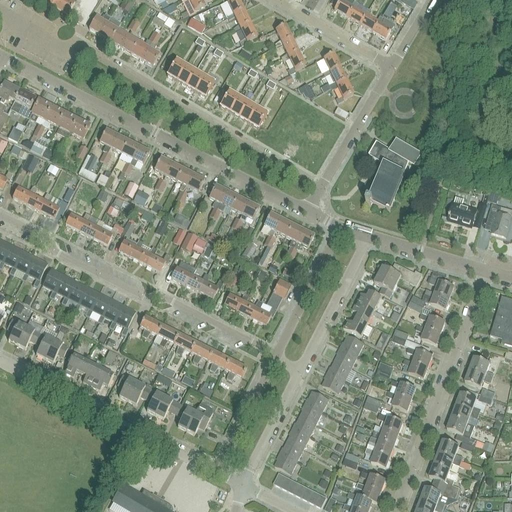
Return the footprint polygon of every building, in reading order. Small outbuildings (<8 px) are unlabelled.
[(35,0),(51,9),(56,0),(35,0)] [(67,18),(77,0),(56,0),(51,9),(67,18)] [(77,0),(67,18),(78,24),(82,17),(87,20),(98,0),(77,0)] [(189,18),(189,17),(195,14),(195,15),(194,12),(204,8),(200,0),(187,0),(188,1),(192,9),(187,13),(180,16),(182,20),(189,18)] [(233,17),(243,12),(237,0),(233,0),(226,3),(231,14),(226,18),(228,22),(234,19),(233,17)] [(352,9),(350,8),(342,4),(343,0),(337,0),(337,1),(339,2),(333,11),(346,19),(352,9)] [(392,0),(392,1),(409,11),(412,6),(403,1),(404,0),(392,0)] [(225,2),(220,5),(223,12),(228,10),(225,2)] [(365,17),(363,16),(355,11),(357,5),(353,3),(350,8),(352,9),(346,19),(359,27),(365,17)] [(403,11),(401,15),(392,9),(387,17),(401,26),(409,15),(403,11)] [(377,24),(375,23),(368,19),(370,12),(366,10),(363,16),(365,17),(359,27),(372,34),(377,24)] [(157,12),(150,24),(159,30),(161,25),(176,35),(181,27),(157,12)] [(239,30),(249,25),(243,12),(233,17),(234,19),(238,27),(232,31),(234,35),(235,35),(240,32),(239,30)] [(99,37),(110,19),(105,16),(101,22),(96,19),(88,31),(99,37)] [(377,24),(372,34),(385,42),(390,32),(381,26),(383,20),(379,18),(375,23),(377,24)] [(117,31),(120,25),(110,19),(99,37),(110,43),(117,31)] [(130,26),(136,30),(138,25),(133,21),(130,26)] [(240,32),(235,35),(241,48),(247,45),(247,46),(248,46),(246,44),(256,39),(249,25),(239,30),(240,32)] [(281,45),(291,40),(284,27),(274,32),(279,42),(274,46),(276,50),(282,47),(281,45)] [(120,50),(128,37),(117,31),(110,43),(120,50)] [(151,38),(157,42),(160,37),(154,34),(151,38)] [(131,56),(138,44),(128,37),(120,50),(131,56)] [(155,46),(157,42),(151,38),(149,43),(151,45),(141,62),(152,68),(159,56),(153,52),(156,47),(155,46)] [(287,59),(298,54),(291,40),(281,45),(282,47),(286,55),(281,60),(282,64),(288,61),(287,59)] [(151,45),(149,43),(146,41),(143,47),(138,44),(131,56),(141,62),(151,45)] [(182,62),(189,65),(193,56),(187,52),(182,62)] [(295,72),(304,67),(298,54),(287,59),(288,61),(292,69),(287,73),(289,77),(296,74),(295,72)] [(227,56),(220,66),(227,71),(234,61),(227,56)] [(329,74),(339,69),(333,56),(322,60),(327,71),(322,75),(324,79),(330,76),(329,74)] [(176,62),(167,77),(176,83),(185,68),(176,62)] [(273,73),(281,70),(277,63),(270,67),(273,73)] [(208,65),(203,75),(211,78),(216,68),(208,65)] [(185,68),(176,83),(186,89),(195,73),(185,68)] [(336,87),(346,82),(339,69),(329,74),(330,76),(334,84),(329,88),(331,92),(337,89),(336,87)] [(195,73),(186,89),(195,94),(204,79),(195,73)] [(222,86),(229,89),(233,77),(226,75),(222,86)] [(204,79),(195,94),(205,100),(214,84),(204,79)] [(336,87),(337,89),(340,97),(335,102),(337,106),(343,103),(344,103),(343,101),(352,96),(346,82),(336,87)] [(20,93),(12,89),(12,87),(7,84),(5,86),(3,85),(0,90),(0,132),(10,112),(20,93)] [(240,84),(235,92),(246,98),(250,90),(240,84)] [(317,90),(321,96),(330,92),(326,85),(317,90)] [(32,108),(35,101),(20,93),(10,112),(28,121),(29,121),(34,109),(32,108)] [(228,93),(219,109),(229,114),(238,99),(228,93)] [(255,106),(263,110),(268,100),(260,96),(255,106)] [(238,99),(229,114),(238,120),(247,105),(238,99)] [(34,109),(29,121),(35,124),(37,119),(44,123),(51,109),(38,102),(34,109)] [(248,104),(238,120),(248,125),(257,110),(248,104)] [(56,129),(63,115),(51,109),(44,123),(41,128),(38,126),(35,132),(41,135),(44,129),(47,131),(49,126),(56,129)] [(257,110),(248,125),(257,131),(267,116),(257,110)] [(277,125),(270,138),(271,139),(271,140),(275,142),(276,142),(277,143),(277,142),(279,143),(278,144),(279,144),(281,145),(283,146),(285,148),(285,147),(287,149),(289,150),(292,152),(292,151),(293,152),(293,153),(294,153),(296,154),(298,155),(298,156),(299,155),(300,156),(300,157),(303,158),(305,159),(304,159),(305,159),(307,160),(307,161),(309,162),(311,163),(314,164),(324,146),(285,123),(289,116),(281,111),(274,123),(277,125)] [(348,116),(340,111),(336,117),(345,122),(348,116)] [(69,135),(76,122),(63,115),(56,129),(58,130),(55,135),(63,139),(60,145),(66,148),(69,142),(66,141),(69,135)] [(76,122),(69,135),(82,142),(89,128),(76,122)] [(14,130),(15,130),(13,129),(7,140),(17,145),(22,134),(14,130)] [(35,132),(29,143),(33,145),(30,152),(42,159),(43,157),(50,142),(48,141),(47,142),(40,138),(41,135),(35,132)] [(107,156),(110,150),(116,137),(105,132),(99,144),(105,148),(102,153),(104,154),(107,156)] [(120,155),(127,143),(116,137),(110,150),(120,155)] [(404,175),(408,164),(414,167),(420,156),(396,141),(389,152),(375,144),(368,157),(385,167),(370,204),(368,203),(366,208),(370,210),(372,206),(389,213),(389,212),(403,177),(404,177),(405,175),(404,175)] [(132,161),(138,149),(127,143),(120,155),(132,161)] [(64,154),(66,148),(60,145),(58,151),(64,154)] [(80,162),(86,151),(80,148),(75,159),(80,162)] [(134,169),(136,164),(143,167),(149,154),(138,149),(132,161),(129,167),(126,165),(123,170),(129,173),(132,168),(134,169)] [(28,157),(21,170),(32,175),(38,163),(28,157)] [(90,174),(96,161),(90,159),(84,171),(90,174)] [(153,172),(164,178),(171,165),(160,160),(153,172)] [(175,183),(181,171),(171,165),(164,178),(175,183)] [(186,189),(192,176),(181,171),(175,183),(181,186),(179,192),(180,193),(178,197),(184,201),(186,196),(184,195),(187,189),(186,189)] [(0,191),(2,193),(7,183),(9,184),(12,176),(8,174),(4,181),(0,178),(0,191)] [(98,175),(95,186),(104,188),(107,178),(98,175)] [(186,189),(187,189),(197,194),(204,182),(192,176),(186,189)] [(129,183),(123,196),(131,201),(138,188),(129,183)] [(65,227),(79,234),(84,224),(86,225),(90,218),(88,216),(100,193),(84,184),(82,189),(81,189),(70,209),(69,208),(63,221),(67,223),(65,227)] [(219,206),(226,193),(214,187),(208,200),(214,203),(212,209),(214,210),(217,211),(219,206)] [(33,198),(37,191),(32,189),(28,195),(17,190),(12,200),(26,207),(31,197),(33,198)] [(97,206),(105,208),(109,195),(100,193),(97,206)] [(230,211),(236,198),(226,193),(219,206),(217,211),(220,213),(223,214),(225,209),(230,211)] [(0,204),(0,205),(5,209),(11,199),(5,196),(0,204)] [(45,204),(47,205),(51,198),(46,196),(42,203),(33,198),(31,197),(26,207),(40,214),(45,204)] [(241,217),(247,204),(236,198),(230,211),(241,217)] [(455,198),(448,223),(471,230),(474,221),(476,221),(476,222),(481,223),(486,208),(480,206),(478,214),(476,213),(460,208),(462,200),(455,198)] [(115,219),(123,204),(115,200),(112,206),(111,206),(107,215),(115,219)] [(54,221),(59,212),(61,213),(65,205),(60,203),(56,209),(47,205),(45,204),(40,214),(54,221)] [(237,220),(236,221),(241,224),(242,224),(245,218),(252,222),(259,210),(247,204),(241,217),(239,221),(237,220)] [(505,240),(511,216),(511,212),(491,207),(488,220),(495,222),(491,236),(505,240)] [(272,239),(274,234),(281,221),(270,215),(263,228),(270,231),(267,237),(268,238),(268,237),(272,239)] [(285,239),(292,227),(281,221),(274,234),(285,239)] [(98,231),(100,232),(104,225),(99,222),(95,229),(86,225),(84,224),(79,234),(93,241),(98,231)] [(128,240),(134,228),(127,224),(121,237),(128,240)] [(114,239),(116,234),(120,236),(123,230),(114,226),(113,229),(109,236),(100,232),(98,231),(93,241),(107,248),(112,238),(114,239)] [(293,250),(303,232),(292,227),(285,239),(291,242),(288,248),(290,249),(288,253),(294,256),(296,252),(293,250)] [(244,237),(249,239),(253,230),(248,228),(244,237)] [(178,230),(172,242),(180,245),(186,233),(178,230)] [(298,253),(301,247),(307,250),(314,238),(303,232),(293,250),(296,252),(298,253)] [(197,240),(188,235),(180,250),(190,254),(197,240)] [(138,242),(136,245),(126,239),(124,244),(123,243),(118,254),(132,261),(137,251),(139,252),(143,245),(138,242)] [(3,265),(11,248),(0,242),(0,263),(0,264),(0,270),(1,271),(4,265),(3,265)] [(257,248),(249,244),(242,256),(250,260),(257,248)] [(15,271),(23,254),(11,248),(3,265),(4,265),(12,269),(9,276),(13,277),(16,271),(15,271)] [(151,257),(153,259),(156,251),(152,249),(148,256),(139,252),(137,251),(132,261),(145,268),(151,257)] [(27,277),(35,260),(23,254),(15,271),(16,271),(24,275),(21,282),(25,283),(28,277),(27,277)] [(151,257),(145,268),(159,275),(164,265),(166,266),(170,258),(166,256),(161,263),(153,259),(151,257)] [(27,277),(28,277),(36,282),(33,288),(37,289),(40,283),(39,283),(47,266),(35,260),(27,277)] [(196,271),(191,269),(180,264),(177,271),(176,270),(171,280),(185,287),(190,277),(192,278),(196,271)] [(247,277),(251,269),(241,264),(237,272),(247,277)] [(378,277),(397,286),(401,279),(410,284),(409,285),(416,289),(422,277),(415,273),(414,276),(394,266),(391,273),(382,269),(378,277)] [(54,295),(63,278),(51,271),(42,288),(52,293),(49,300),(53,301),(56,295),(54,295)] [(434,295),(449,301),(454,289),(443,285),(446,280),(432,275),(428,286),(437,289),(434,295)] [(204,284),(206,285),(209,278),(205,276),(200,283),(192,278),(190,277),(185,287),(198,294),(204,284)] [(390,301),(397,286),(378,277),(374,286),(382,290),(379,295),(390,301)] [(66,301),(75,284),(63,278),(54,295),(56,295),(64,299),(61,306),(65,307),(68,301),(66,301)] [(272,295),(282,300),(284,301),(290,287),(279,282),(272,295)] [(204,284),(198,294),(212,301),(217,292),(219,293),(223,285),(218,283),(214,289),(206,285),(204,284)] [(78,307),(87,290),(75,284),(66,301),(68,301),(76,306),(73,312),(77,313),(80,307),(78,307)] [(398,287),(394,295),(404,300),(408,291),(398,287)] [(90,313),(99,296),(87,290),(78,307),(80,307),(88,312),(85,318),(89,319),(92,313),(90,313)] [(449,301),(434,295),(426,292),(424,297),(432,300),(430,307),(445,312),(449,301)] [(356,304),(374,313),(381,300),(369,294),(367,299),(361,296),(356,304)] [(256,311),(251,321),(265,328),(270,319),(272,320),(276,312),(282,300),(272,295),(266,307),(271,310),(267,316),(259,312),(256,311)] [(102,319),(111,302),(99,296),(90,313),(92,313),(100,318),(97,324),(100,325),(103,319),(102,319)] [(243,304),(245,305),(249,298),(244,296),(240,302),(229,297),(223,307),(238,314),(243,304)] [(410,304),(422,310),(425,304),(413,298),(410,304)] [(511,301),(501,299),(498,310),(490,338),(502,342),(501,346),(511,349),(511,301)] [(114,325),(123,308),(111,302),(102,319),(103,319),(112,324),(109,330),(112,331),(116,325),(114,325)] [(256,311),(259,312),(262,305),(258,303),(253,309),(245,305),(243,304),(238,314),(251,321),(256,311)] [(14,309),(28,315),(30,310),(16,304),(14,309)] [(382,317),(374,313),(356,304),(352,313),(358,316),(356,320),(368,326),(373,317),(381,321),(382,317)] [(419,316),(422,310),(410,304),(407,309),(419,316)] [(47,306),(44,311),(53,316),(56,310),(47,306)] [(114,325),(116,325),(124,329),(121,336),(124,337),(128,331),(127,331),(135,314),(123,308),(114,325)] [(393,312),(389,320),(396,324),(400,316),(393,312)] [(425,330),(440,336),(445,324),(430,319),(421,316),(419,321),(428,324),(425,330)] [(156,338),(161,328),(144,319),(139,329),(144,331),(141,338),(146,341),(150,335),(156,338)] [(361,340),(368,326),(356,320),(353,325),(347,322),(343,331),(361,340)] [(16,347),(26,328),(17,324),(17,325),(11,322),(6,332),(12,334),(8,343),(16,347)] [(440,336),(425,330),(417,327),(415,332),(423,335),(421,342),(436,347),(440,336)] [(34,346),(39,336),(34,333),(26,328),(16,347),(25,351),(29,343),(34,346)] [(173,346),(178,336),(161,328),(156,338),(161,340),(158,347),(163,349),(167,343),(173,346)] [(383,341),(386,336),(380,332),(377,336),(383,341)] [(393,338),(406,343),(408,337),(395,332),(393,338)] [(44,361),(53,342),(45,338),(45,339),(39,336),(34,346),(40,348),(36,357),(44,361)] [(190,355),(195,345),(178,336),(173,346),(178,348),(175,355),(180,358),(184,352),(190,355)] [(404,348),(406,343),(393,338),(391,344),(404,348)] [(340,351),(357,360),(363,347),(347,339),(344,346),(343,345),(340,351)] [(53,342),(44,361),(52,365),(57,357),(62,360),(67,350),(62,347),(53,342)] [(207,363),(212,353),(195,345),(190,355),(195,357),(192,364),(197,366),(201,360),(207,363)] [(412,364),(427,370),(432,358),(417,353),(408,350),(407,354),(415,358),(412,364)] [(351,372),(357,360),(340,351),(337,356),(338,357),(335,364),(351,372)] [(224,372),(229,362),(212,353),(207,363),(211,365),(209,372),(214,375),(218,369),(224,372)] [(86,364),(73,357),(71,356),(67,363),(69,364),(64,375),(73,379),(76,373),(80,375),(86,364)] [(427,370),(412,364),(404,361),(402,366),(411,369),(408,376),(423,381),(427,370)] [(469,373),(492,381),(493,377),(487,374),(489,367),(473,361),(469,373)] [(229,362),(224,372),(228,374),(226,381),(231,383),(235,377),(241,380),(246,370),(229,362)] [(90,388),(100,370),(86,364),(80,375),(85,378),(82,384),(90,388)] [(344,384),(351,372),(335,364),(331,370),(330,370),(327,375),(344,384)] [(378,371),(391,375),(393,370),(380,365),(378,371)] [(100,370),(90,388),(99,392),(102,386),(107,389),(113,377),(100,370)] [(389,382),(391,375),(378,371),(376,377),(389,382)] [(490,386),(492,381),(469,373),(464,384),(480,390),(483,383),(490,386)] [(338,397),(344,384),(327,375),(324,381),(325,381),(322,388),(338,397)] [(184,377),(181,384),(190,389),(193,382),(184,377)] [(127,403),(136,384),(128,380),(128,381),(122,378),(117,388),(123,391),(118,399),(127,403)] [(360,390),(366,393),(369,384),(363,382),(360,390)] [(396,397),(411,402),(415,391),(400,385),(392,382),(390,387),(398,390),(396,397)] [(136,384),(127,403),(135,407),(139,399),(145,402),(150,392),(144,389),(145,389),(136,384)] [(480,397),(492,402),(494,396),(482,391),(480,397)] [(146,413),(154,417),(164,399),(155,394),(150,392),(145,402),(150,405),(146,413)] [(411,402),(396,397),(387,393),(386,398),(394,401),(392,408),(407,414),(411,402)] [(305,407),(322,415),(328,403),(312,395),(308,402),(307,401),(305,407)] [(484,413),(480,412),(473,409),(476,402),(460,396),(456,408),(482,418),(484,413)] [(490,408),(492,402),(480,397),(478,403),(490,408)] [(164,399),(154,417),(163,422),(167,413),(173,416),(178,406),(172,403),(164,399)] [(366,405),(378,409),(380,404),(368,399),(366,405)] [(376,415),(378,409),(366,405),(363,411),(376,415)] [(316,428),(322,415),(305,407),(302,412),(303,413),(299,420),(316,428)] [(186,433),(195,414),(186,410),(181,408),(176,417),(181,420),(177,429),(186,433)] [(198,429),(204,432),(212,415),(198,408),(195,414),(186,433),(194,437),(198,429)] [(480,423),(482,418),(456,408),(451,420),(467,426),(470,419),(477,421),(477,422),(480,423)] [(353,418),(356,412),(349,409),(346,414),(353,418)] [(383,431),(398,436),(403,425),(387,419),(379,416),(377,421),(386,424),(383,431)] [(309,440),(316,428),(299,420),(296,426),(295,426),(292,431),(309,440)] [(451,420),(446,432),(457,436),(455,441),(462,444),(474,449),(477,443),(470,440),(471,436),(474,428),(467,426),(451,420)] [(398,436),(383,431),(375,427),(373,432),(381,435),(379,442),(394,447),(398,436)] [(303,452),(309,440),(292,431),(289,437),(290,437),(287,444),(303,452)] [(394,447),(379,442),(370,439),(369,443),(377,447),(375,453),(390,459),(394,447)] [(438,455),(461,464),(462,459),(455,457),(458,449),(442,443),(440,449),(438,449),(436,453),(438,454),(438,455)] [(297,465),(303,452),(287,444),(283,451),(282,450),(279,456),(297,465)] [(472,455),(474,449),(462,444),(460,450),(472,455)] [(390,459),(375,453),(366,450),(365,455),(373,458),(370,465),(385,470),(390,459)] [(345,461),(357,466),(360,460),(347,455),(345,461)] [(435,462),(433,467),(450,473),(452,467),(459,469),(469,473),(471,468),(461,464),(438,455),(437,456),(435,456),(434,460),(435,462)] [(290,477),(297,465),(279,456),(277,461),(278,462),(274,469),(290,477)] [(355,472),(357,466),(345,461),(342,467),(355,472)] [(456,482),(458,476),(450,473),(433,467),(431,473),(429,473),(427,477),(429,478),(429,479),(434,481),(432,487),(444,491),(457,496),(459,490),(452,488),(454,482),(456,482)] [(366,488),(381,494),(385,482),(370,477),(362,474),(360,479),(368,482),(366,488)] [(285,479),(278,476),(273,486),(280,490),(285,479)] [(292,483),(285,479),(280,490),(287,493),(292,483)] [(299,486),(292,483),(287,493),(293,497),(299,486)] [(124,485),(112,504),(125,511),(168,511),(171,508),(143,492),(140,497),(127,489),(128,487),(124,485)] [(381,494),(366,488),(357,485),(356,490),(364,493),(362,499),(361,500),(372,504),(376,506),(381,494)] [(306,490),(299,486),(293,497),(301,501),(306,490)] [(424,491),(420,502),(443,511),(445,507),(447,507),(457,503),(457,502),(455,502),(454,502),(442,497),(444,491),(432,487),(430,492),(424,491)] [(334,489),(332,495),(339,499),(342,493),(334,489)] [(313,493),(306,490),(301,501),(307,504),(313,493)] [(454,502),(457,496),(444,491),(442,497),(454,502)] [(319,497),(313,493),(307,504),(314,507),(319,497)] [(361,500),(362,499),(357,497),(357,498),(349,495),(347,499),(355,503),(353,509),(360,511),(368,511),(372,504),(361,500)] [(326,500),(319,497),(314,507),(321,511),(326,500)] [(330,500),(324,511),(331,511),(336,503),(330,500)] [(442,511),(443,511),(420,502),(416,511),(442,511)]
